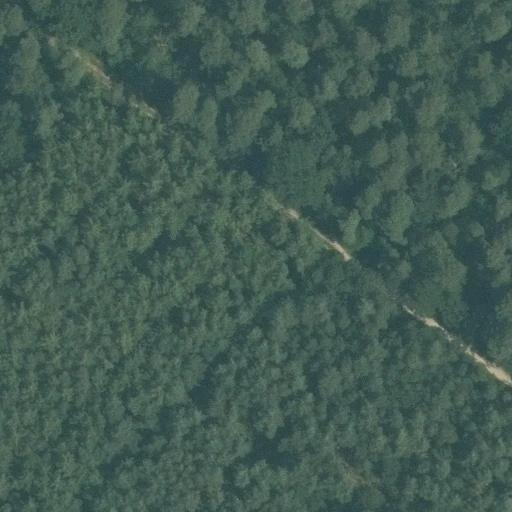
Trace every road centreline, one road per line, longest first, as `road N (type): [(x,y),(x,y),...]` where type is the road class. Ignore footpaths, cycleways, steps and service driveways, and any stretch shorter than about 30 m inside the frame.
road 1 (track): [(331,238),(18,0)]
road 2 (track): [(511,377),(331,238)]
road 3 (track): [(222,0),(128,77)]
